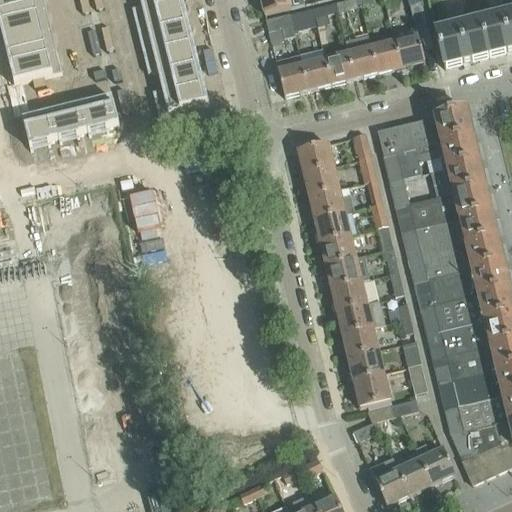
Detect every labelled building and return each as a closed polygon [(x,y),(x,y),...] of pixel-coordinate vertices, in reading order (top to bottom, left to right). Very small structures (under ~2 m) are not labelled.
[(43,0),(4,0),(0,1),(0,24),(47,13),(43,0)] [(101,0),(99,0),(94,1),(97,13),(105,11),(101,0)] [(139,0),(142,11),(132,13),(133,14),(183,2),(182,0),(139,0)] [(303,9),(300,0),(260,0),(265,18),(303,9)] [(372,0),(362,0),(358,1),(361,10),(374,7),(372,0)] [(361,10),(358,1),(335,7),(337,16),(361,10)] [(183,2),(133,14),(138,35),(188,23),(185,10),(185,9),(183,10),(181,3),(183,3),(183,2)] [(88,3),(80,5),(83,17),(91,15),(88,3)] [(433,52),(422,5),(410,8),(415,31),(393,37),(394,44),(401,72),(425,66),(422,55),(433,52)] [(337,16),(335,7),(312,13),(314,22),(315,21),(337,16)] [(47,13),(0,24),(0,30),(4,46),(52,34),(47,13)] [(312,13),(289,18),(293,36),(294,36),(317,30),(315,21),(314,22),(312,13)] [(511,53),(511,16),(480,25),(489,60),(511,53)] [(293,36),(289,18),(266,24),(271,46),(295,40),(294,36),(293,36)] [(188,23),(138,35),(143,56),(194,44),(190,31),(190,30),(188,31),(186,24),(189,24),(188,23)] [(489,60),(480,25),(435,36),(444,71),(489,60)] [(102,31),(101,32),(104,43),(112,41),(109,30),(102,31)] [(95,33),(87,35),(90,47),(98,45),(95,33)] [(52,34),(4,46),(9,67),(57,55),(52,34)] [(371,50),(369,39),(346,45),(348,56),(347,56),(354,83),(377,78),(371,50)] [(112,41),(104,43),(107,55),(115,53),(112,41)] [(194,44),(143,56),(148,77),(199,65),(196,52),(195,51),(193,52),(191,45),(194,44)] [(401,72),(394,44),(371,50),(377,78),(401,72)] [(98,45),(90,47),(93,58),(101,56),(98,45)] [(324,62),(325,62),(323,54),(299,60),(308,95),(331,89),(324,62)] [(57,55),(9,67),(14,89),(62,77),(57,55)] [(354,83),(347,56),(325,62),(324,62),(331,89),(354,83)] [(308,95),(299,60),(276,66),(278,75),(284,101),(308,95)] [(199,65),(148,77),(148,78),(158,76),(162,95),(153,97),(153,98),(204,85),(201,73),(201,72),(198,73),(196,66),(199,65)] [(112,73),(115,85),(122,83),(120,72),(112,73)] [(105,73),(93,76),(95,83),(107,81),(105,73)] [(57,79),(45,82),(47,89),(58,86),(57,79)] [(45,82),(33,84),(35,92),(47,90),(45,82)] [(204,85),(153,98),(159,122),(169,119),(169,120),(188,115),(188,113),(209,107),(206,94),(206,93),(203,94),(202,87),(204,86),(204,85)] [(117,94),(120,106),(128,104),(125,93),(117,94)] [(82,103),(81,103),(90,140),(109,135),(108,133),(117,130),(118,132),(120,132),(112,100),(83,107),(82,103)] [(81,103),(52,110),(61,147),(80,142),(79,140),(88,138),(89,140),(90,140),(81,103)] [(128,104),(120,106),(123,118),(131,116),(128,104)] [(52,110),(22,118),(31,155),(51,150),(50,147),(59,145),(60,147),(61,147),(52,110)] [(473,140),(466,113),(377,134),(384,162),(416,154),(416,153),(445,146),(445,147),(473,140)] [(371,161),(365,138),(354,140),(360,164),(371,161)] [(479,165),(473,140),(445,147),(451,172),(479,165)] [(334,171),(328,147),(298,155),(303,178),(334,171)] [(422,178),(416,154),(384,162),(390,187),(404,183),(422,178)] [(371,161),(360,164),(363,178),(375,175),(371,161)] [(485,190),(479,165),(451,172),(431,177),(437,202),(485,190)] [(339,193),(334,171),(303,178),(309,201),(339,193)] [(410,209),(404,183),(390,187),(396,212),(410,209)] [(377,184),(367,187),(371,201),(380,198),(377,184)] [(437,202),(410,209),(416,234),(443,228),(491,216),(485,190),(437,202)] [(339,194),(339,193),(309,201),(315,224),(346,216),(354,214),(349,191),(339,194)] [(417,234),(416,234),(410,209),(396,212),(402,238),(417,234)] [(384,213),(374,216),(379,233),(388,231),(384,213)] [(352,240),(346,216),(315,224),(320,247),(352,240)] [(408,263),(498,241),(491,216),(443,228),(416,234),(417,234),(402,238),(408,263)] [(388,231),(379,233),(382,247),(391,245),(388,231)] [(358,262),(352,240),(320,247),(326,270),(358,262)] [(504,266),(498,241),(408,263),(414,288),(504,266)] [(391,245),(382,247),(384,256),(394,253),(391,245)] [(399,277),(394,253),(384,256),(390,279),(399,277)] [(358,262),(326,270),(332,293),(363,285),(370,284),(364,261),(358,262)] [(510,292),(504,266),(414,288),(420,313),(435,310),(510,292)] [(403,290),(399,277),(390,279),(393,293),(403,290)] [(368,308),(363,285),(332,293),(337,315),(368,308)] [(403,290),(393,293),(395,302),(405,300),(403,290)] [(511,299),(510,292),(435,310),(441,335),(511,317),(511,299)] [(380,305),(368,308),(337,315),(343,339),(374,331),(386,328),(380,305)] [(410,322),(407,308),(398,310),(401,324),(410,322)] [(433,364),(511,344),(511,317),(441,335),(426,339),(433,364)] [(414,337),(410,322),(401,324),(405,339),(414,337)] [(379,354),(374,331),(343,339),(348,361),(379,354)] [(439,389),(511,371),(511,344),(433,364),(439,389)] [(418,353),(416,345),(403,348),(408,371),(421,368),(418,353)] [(385,377),(379,354),(348,361),(354,384),(385,377)] [(428,396),(421,368),(408,371),(415,399),(428,396)] [(511,398),(511,371),(439,389),(445,415),(511,398)] [(392,404),(385,377),(354,384),(360,412),(392,404)] [(511,424),(511,398),(445,415),(450,438),(451,439),(511,424)] [(419,414),(416,404),(391,410),(394,422),(419,414)] [(394,422),(391,410),(368,416),(372,427),(373,428),(377,427),(377,426),(394,422)] [(511,424),(451,439),(464,467),(477,460),(488,455),(500,449),(502,453),(511,447),(511,424)] [(381,436),(377,427),(373,428),(372,427),(353,435),(358,446),(381,436)] [(511,447),(502,453),(511,472),(511,471),(511,447)] [(426,448),(415,453),(420,464),(432,490),(456,480),(444,453),(431,459),(426,448)] [(511,472),(502,453),(500,449),(488,455),(499,478),(511,472)] [(499,478),(488,455),(477,460),(487,483),(499,478)] [(487,483),(477,460),(464,467),(474,489),(487,483)] [(393,462),(370,473),(387,510),(410,500),(398,474),(393,462)] [(324,475),(318,463),(296,473),(300,482),(300,483),(301,485),(324,475)] [(432,490),(420,464),(398,474),(410,500),(432,490)] [(300,482),(296,473),(283,479),(287,488),(300,483),(300,482)] [(269,496),(265,488),(253,493),(257,502),(269,496)] [(257,502),(253,493),(239,500),(243,508),(257,502)] [(341,511),(336,500),(314,510),(314,511),(341,511)]
